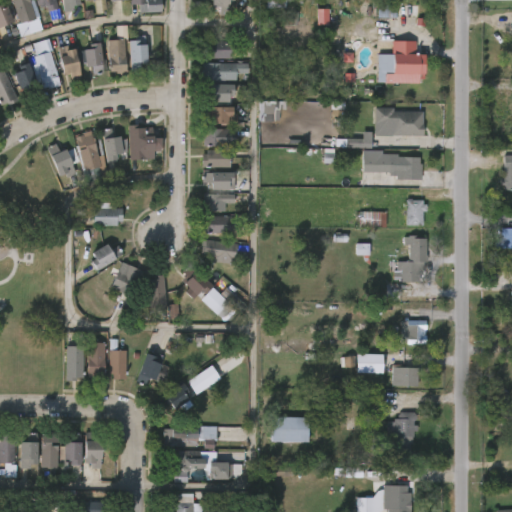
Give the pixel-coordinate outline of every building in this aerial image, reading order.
[(0,0),(8,20),(0,23),(0,0)] [(31,0),(39,28),(17,37),(12,24),(16,22),(10,5),(6,7),(3,0),(31,0)] [(50,0),(52,6),(41,9),(39,4),(34,5),(32,0),(50,0)] [(45,0),(49,24),(65,22),(62,0),(45,0)] [(61,13),(57,0),(75,0),(77,4),(70,6),(71,11),(61,13)] [(70,0),(72,13),(88,12),(86,0),(70,0)] [(94,0),(95,13),(112,13),(111,0),(94,0)] [(116,0),(117,17),(126,17),(126,26),(147,25),(147,10),(133,10),(132,0),(116,0)] [(159,0),(159,10),(136,11),(136,3),(128,3),(127,0),(159,0)] [(226,8),(225,15),(216,15),(216,8),(206,7),(206,0),(232,0),(232,1),(226,1),(226,8)] [(511,14),(511,0),(493,0),(493,13),(511,14)] [(205,25),(220,25),(219,3),(192,3),(192,13),(198,13),(198,20),(205,20),(205,25)] [(304,37),(315,37),(315,22),(304,22),(304,37)] [(133,31),(133,34),(141,34),(143,60),(136,60),(136,67),(126,67),(126,61),(124,62),(123,39),(124,39),(124,32),(133,31)] [(120,37),(122,72),(116,74),(112,73),(112,71),(106,71),(104,39),(120,37)] [(47,51),(57,84),(40,87),(38,81),(34,82),(29,64),(33,63),(31,56),(33,55),(29,43),(46,38),(50,51),(47,51)] [(423,53),(422,72),(421,78),(418,78),(418,81),(416,80),(416,82),(389,81),(389,72),(384,72),(384,65),(388,66),(389,39),(412,40),(412,53),(423,53)] [(229,51),(228,58),(205,57),(205,51),(201,51),(202,40),(229,40),(229,51)] [(93,41),(95,58),(99,57),(100,67),(96,67),(97,72),(88,73),(87,64),(81,65),(79,47),(84,47),(84,42),(93,41)] [(61,44),(63,49),(70,47),(78,78),(68,81),(65,73),(60,75),(52,47),(61,44)] [(132,50),(115,51),(116,82),(133,82),(132,50)] [(94,53),(96,86),(112,86),(110,52),(94,53)] [(46,98),(33,53),(24,56),(27,67),(20,69),(30,103),(46,98)] [(218,71),(218,54),(197,54),(197,71),(218,71)] [(363,67),(363,96),(404,96),(404,86),(410,86),(410,67),(401,67),(401,54),(378,54),(378,67),(363,67)] [(71,79),(78,78),(79,86),(89,85),(86,57),(69,59),(71,79)] [(60,59),(44,62),(50,91),(66,88),(60,59)] [(245,61),(245,70),(233,69),(233,79),(202,79),(202,73),(199,73),(199,62),(234,63),(234,60),(245,61)] [(21,86),(15,88),(7,67),(23,61),(31,82),(21,86)] [(0,68),(15,99),(6,105),(4,102),(0,104),(0,68)] [(225,100),(205,100),(206,84),(229,84),(228,94),(225,94),(225,100)] [(215,115),(215,107),(220,107),(221,98),(193,97),(193,114),(215,115)] [(228,106),(228,113),(235,113),(234,122),(205,122),(205,105),(228,106)] [(391,108),(390,112),(420,112),(420,135),(390,135),(390,123),(373,123),(373,108),(391,108)] [(245,134),(266,134),(266,120),(265,120),(265,114),(245,114),(245,134)] [(221,120),(193,119),(193,136),(221,137),(221,120)] [(361,148),(409,148),(409,124),(379,124),(379,121),(361,120),(361,148)] [(135,124),(135,127),(151,126),(152,159),(126,159),(126,124),(135,124)] [(234,136),(234,146),(201,145),(201,137),(200,137),(200,128),(235,129),(234,136)] [(87,130),(89,136),(98,135),(102,165),(82,171),(72,137),(77,136),(76,133),(87,130)] [(103,159),(99,137),(117,134),(119,151),(113,152),(114,158),(103,159)] [(140,164),(147,164),(147,150),(139,150),(139,139),(115,139),(115,172),(140,172),(140,164)] [(223,142),(190,141),(189,157),(223,158),(223,142)] [(53,143),(56,151),(63,148),(64,151),(71,148),(77,160),(69,164),(77,182),(67,187),(62,174),(57,176),(43,147),(53,143)] [(61,148),(72,195),(93,189),(88,168),(84,169),(78,144),(61,148)] [(348,152),(332,151),(332,160),(357,161),(357,145),(348,144),(348,152)] [(226,167),(198,166),(198,153),(204,154),(204,150),(226,150),(226,167)] [(398,154),(398,157),(420,157),(420,164),(421,164),(421,179),(396,179),(397,176),(389,175),(389,172),(388,172),(388,154),(398,154)] [(511,155),(511,189),(503,189),(503,185),(499,185),(500,178),(502,178),(502,155),(511,155)] [(46,164),(42,156),(33,160),(46,191),(61,185),(52,162),(46,164)] [(216,180),(216,164),(188,164),(187,180),(216,180)] [(348,188),(407,189),(407,167),(349,166),(348,188)] [(225,182),(225,189),(207,189),(207,182),(198,182),(198,172),(229,172),(229,182),(225,182)] [(220,201),(220,185),(189,185),(189,201),(220,201)] [(221,202),(221,208),(216,208),(216,211),(201,210),(201,203),(200,203),(200,193),(231,194),(231,202),(221,202)] [(412,199),(412,200),(423,200),(423,204),(426,204),(426,211),(423,211),(423,226),(406,225),(406,200),(407,200),(407,199),(412,199)] [(112,202),(112,208),(120,208),(120,221),(115,221),(115,225),(90,225),(91,208),(97,208),(97,202),(112,202)] [(220,207),(189,207),(189,224),(205,224),(205,216),(220,216),(220,207)] [(386,212),(386,217),(389,217),(389,222),(386,222),(386,227),(359,227),(359,212),(386,212)] [(410,238),(410,212),(391,212),(392,238),(410,238)] [(81,237),(108,237),(108,221),(96,221),(96,216),(82,215),(81,237)] [(228,233),(200,232),(200,219),(204,219),(204,216),(228,216),(228,233)] [(372,225),(345,224),(345,240),(371,241),(372,225)] [(511,228),(511,248),(495,248),(495,239),(501,239),(501,228),(511,228)] [(216,229),(189,229),(189,246),(216,245),(216,229)] [(417,235),(417,238),(427,239),(427,262),(423,262),(423,275),(418,275),(418,282),(400,282),(400,271),(396,271),(396,261),(409,261),(410,245),(404,245),(404,237),(408,237),(408,235),(417,235)] [(238,244),(234,266),(211,262),(212,258),(200,256),(203,239),(238,244)] [(511,240),(480,241),(480,261),(511,260),(511,240)] [(103,245),(105,248),(111,244),(118,252),(91,270),(85,260),(90,257),(87,252),(101,242),(103,245)] [(412,250),(389,250),(389,258),(395,258),(395,274),(382,274),(382,285),(387,285),(387,294),(408,294),(408,275),(412,275),(412,250)] [(220,277),(223,256),(189,252),(186,272),(220,277)] [(356,268),(356,256),(342,256),(341,268),(356,268)] [(75,266),(83,282),(109,268),(104,258),(96,263),(92,257),(75,266)] [(138,270),(136,273),(141,276),(130,297),(108,287),(117,269),(122,271),(125,264),(138,270)] [(205,287),(199,293),(197,290),(192,295),(179,282),(192,270),(207,285),(205,287)] [(127,283),(108,275),(97,299),(116,308),(127,283)] [(151,319),(149,319),(148,280),(155,280),(155,276),(165,276),(166,312),(161,312),(162,319),(151,319)] [(183,312),(197,297),(178,279),(164,294),(183,312)] [(152,320),(151,289),(133,289),(134,321),(152,320)] [(203,327),(214,316),(198,300),(187,312),(203,327)] [(500,334),(511,333),(511,300),(497,301),(497,320),(500,319),(500,334)] [(421,320),(421,325),(426,325),(426,344),(400,344),(400,321),(421,320)] [(411,357),(412,335),(386,335),(386,356),(411,357)] [(117,340),(117,351),(126,351),(125,380),(112,380),(112,375),(109,374),(110,339),(117,340)] [(105,344),(105,378),(86,378),(87,343),(105,344)] [(82,346),(82,382),(64,381),(65,346),(82,346)] [(163,356),(160,365),(161,365),(160,370),(167,373),(164,382),(155,379),(154,381),(149,379),(145,389),(134,384),(146,353),(152,356),(154,352),(163,356)] [(393,355),(393,365),(405,365),(405,368),(421,368),(421,375),(419,374),(418,387),(392,386),(392,372),(366,371),(366,356),(381,357),(381,354),(393,355)] [(74,389),(90,390),(91,356),(74,355),(74,389)] [(68,359),(51,359),(52,392),(69,392),(68,359)] [(112,363),(96,363),(95,391),(112,392),(112,363)] [(134,390),(141,393),(150,368),(140,365),(139,368),(132,366),(122,395),(131,399),(134,390)] [(368,367),(342,366),(341,385),(368,386),(368,367)] [(378,398),(404,399),(404,380),(378,380),(378,398)] [(191,402),(176,412),(171,405),(160,412),(154,404),(183,384),(189,393),(186,395),(191,402)] [(160,421),(177,410),(168,397),(145,412),(150,420),(156,415),(160,421)] [(417,417),(416,421),(414,422),(414,426),(417,426),(417,433),(414,433),(414,442),(411,442),(409,462),(392,462),(392,442),(386,442),(387,423),(394,423),(394,419),(398,419),(398,416),(401,413),(414,413),(417,417)] [(305,442),(268,442),(268,417),(305,417),(305,442)] [(402,425),(384,424),(384,433),(376,433),(374,471),(390,471),(390,458),(400,458),(402,425)] [(216,427),(215,441),(197,440),(196,447),(162,446),(163,429),(197,430),(197,426),(216,427)] [(294,430),(257,429),(257,454),(294,455),(294,430)] [(75,432),(76,466),(65,466),(65,461),(58,461),(58,443),(64,443),(64,432),(75,432)] [(90,432),(90,441),(97,441),(96,469),(86,468),(86,464),(80,464),(80,432),(90,432)] [(50,433),(52,434),(52,444),(50,444),(50,447),(57,447),(56,468),(35,468),(36,437),(42,437),(42,434),(45,434),(45,433),(50,433)] [(0,435),(7,435),(7,440),(11,440),(10,464),(12,464),(12,477),(0,477),(1,464),(0,464),(0,435)] [(149,440),(149,458),(182,459),(182,451),(202,452),(202,441),(149,440)] [(16,469),(14,469),(15,442),(32,443),(32,465),(26,465),(26,469),(16,469)] [(70,479),(85,479),(86,445),(71,444),(70,479)] [(58,447),(59,454),(49,455),(50,476),(67,475),(66,447),(58,447)] [(200,452),(200,460),(205,460),(205,469),(189,470),(187,474),(183,473),(182,469),(168,469),(168,451),(200,452)] [(5,455),(6,479),(24,479),(23,454),(5,455)] [(44,458),(27,457),(27,480),(44,481),(44,458)] [(189,482),(189,464),(158,463),(158,482),(189,482)] [(228,465),(241,465),(241,474),(235,479),(229,479),(229,481),(209,479),(209,463),(228,464),(228,465)] [(218,475),(195,475),(195,491),(218,492),(218,475)] [(407,486),(407,493),(411,493),(411,511),(387,511),(387,491),(382,491),(382,486),(407,486)] [(193,503),(202,504),(201,511),(175,511),(177,494),(189,494),(188,503),(193,503)] [(87,496),(87,502),(104,503),(104,511),(63,511),(63,504),(80,504),(80,495),(87,496)] [(395,511),(395,497),(369,498),(369,508),(341,509),(340,511),(395,511)]
